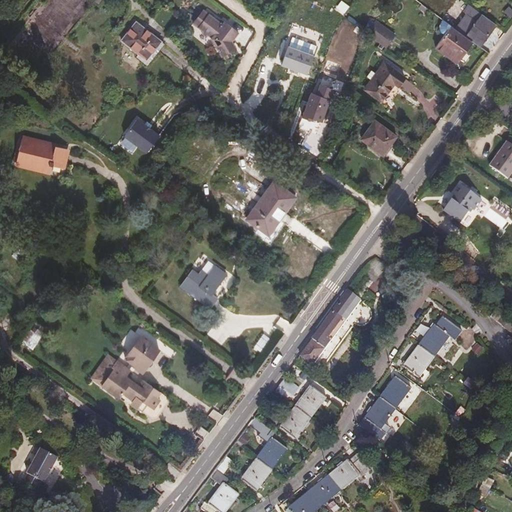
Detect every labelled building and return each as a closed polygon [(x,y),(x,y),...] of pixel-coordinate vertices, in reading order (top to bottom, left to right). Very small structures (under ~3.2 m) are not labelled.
[(349,8),(338,1),(335,6),(337,7),(335,9),(338,10),(335,15),(343,19),(349,8)] [(462,12),(473,20),(478,14),(467,6),(462,12)] [(503,13),(510,18),(511,14),(511,10),(507,7),(503,13)] [(197,28),(207,15),(201,11),(192,24),(197,28)] [(495,28),(495,27),(478,14),(473,20),(472,21),(477,25),(466,40),(479,50),(490,34),(495,28)] [(207,15),(197,28),(200,31),(199,32),(204,36),(205,34),(211,39),(222,61),(229,57),(227,54),(233,51),(229,43),(237,33),(225,24),(222,27),(207,15)] [(362,36),(343,21),(330,38),(349,53),(362,36)] [(372,26),(367,37),(385,50),(395,38),(374,23),(372,26)] [(162,44),(136,24),(122,43),(147,62),(162,44)] [(495,28),(490,34),(495,38),(497,35),(500,37),(503,33),(495,28)] [(448,54),(459,63),(472,47),(450,31),(435,51),(445,58),(448,54)] [(294,40),(292,46),(316,55),(319,45),(298,38),(298,37),(295,36),(294,36),(293,40),(294,40)] [(292,46),(290,46),(284,65),(310,74),(317,55),(316,55),(292,46)] [(457,67),(459,63),(448,54),(445,58),(457,67)] [(405,80),(385,65),(364,91),(380,103),(394,85),(398,88),(405,80)] [(341,88),(346,91),(352,74),(350,73),(347,72),(341,88)] [(315,95),(309,92),(300,117),(321,124),(333,90),(318,85),(315,95)] [(125,138),(147,154),(160,136),(137,120),(125,138)] [(401,144),(380,128),(366,146),(387,162),(401,144)] [(54,169),(62,170),(65,157),(66,152),(22,142),(15,165),(48,174),(50,169),(54,169)] [(511,176),(511,147),(508,144),(490,168),(508,182),(511,176)] [(247,222),(259,230),(268,238),(285,216),(296,202),(275,185),(247,222)] [(474,210),(482,200),(461,185),(454,195),(456,197),(453,201),(452,200),(444,211),(461,224),(472,209),(474,210)] [(438,196),(434,193),(430,198),(434,202),(438,196)] [(26,253),(51,271),(56,265),(31,246),(26,253)] [(379,257),(368,265),(361,275),(371,283),(381,269),(379,268),(384,261),(379,257)] [(211,311),(218,302),(212,297),(227,278),(216,270),(209,279),(203,274),(199,277),(194,273),(182,288),(211,311)] [(302,301),(308,305),(312,300),(307,295),(302,301)] [(344,298),(300,358),(312,368),(328,347),(323,343),(341,318),(344,314),(340,311),(344,306),(347,310),(352,304),(344,298)] [(511,315),(499,305),(489,318),(511,335),(511,315)] [(323,343),(328,347),(346,322),(341,318),(323,343)] [(436,329),(434,327),(402,368),(419,381),(425,373),(450,341),(456,345),(462,336),(442,321),(436,329)] [(38,340),(29,334),(21,345),(30,352),(38,340)] [(262,334),(253,348),(260,352),(269,338),(262,334)] [(128,365),(131,367),(134,363),(143,369),(156,350),(138,337),(121,360),(128,365)] [(110,371),(98,387),(145,419),(160,397),(127,373),(124,371),(113,363),(109,369),(110,371)] [(134,363),(131,367),(140,374),(143,369),(134,363)] [(425,373),(419,381),(424,386),(431,377),(425,373)] [(296,387),(285,378),(278,387),(290,395),(296,387)] [(409,391),(393,379),(362,420),(383,435),(388,428),(383,424),(409,391)] [(467,382),(465,385),(472,390),(474,387),(467,382)] [(465,385),(462,387),(470,393),(472,390),(465,385)] [(309,388),(277,428),(295,442),(326,401),(309,388)] [(456,415),(460,418),(464,411),(460,408),(456,415)] [(208,417),(216,423),(222,416),(213,410),(208,417)] [(268,429),(254,418),(249,425),(263,435),(268,429)] [(239,438),(220,463),(231,472),(250,446),(239,438)] [(239,482),(256,494),(287,452),(271,440),(239,482)] [(40,482),(42,483),(55,459),(38,449),(24,474),(26,476),(22,483),(36,490),(40,482)] [(502,451),(499,458),(505,461),(509,455),(502,451)] [(371,472),(358,457),(350,463),(349,462),(288,509),(290,511),(315,511),(360,477),(362,479),(371,472)] [(415,461),(410,467),(418,473),(422,467),(415,461)] [(492,480),(485,477),(482,485),(489,488),(492,480)] [(227,511),(239,497),(222,484),(205,505),(203,503),(199,509),(203,511),(227,511)] [(488,490),(482,486),(478,493),(485,497),(488,490)]
